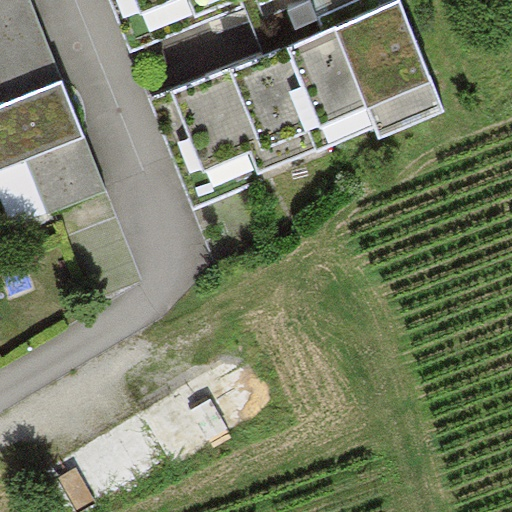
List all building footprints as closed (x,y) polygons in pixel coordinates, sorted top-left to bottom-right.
[(0,0),(0,86),(4,97),(62,74),(32,0),(0,0)] [(114,0),(136,49),(250,0),(114,0)] [(272,53),(149,102),(192,209),(375,136),(377,143),(447,116),(401,1),(393,5),(332,29),(272,53)] [(4,97),(0,98),(0,168),(29,157),(52,214),(109,192),(62,74),(4,97)] [(244,357),(35,479),(54,511),(112,511),(279,416),(244,357)]
